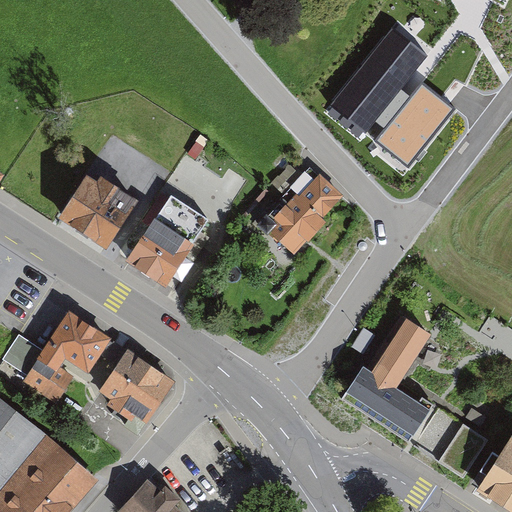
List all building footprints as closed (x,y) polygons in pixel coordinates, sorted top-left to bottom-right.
[(393,28),(333,106),(368,133),(377,122),(400,90),(428,54),(393,28)] [(410,98),(400,90),(377,122),(385,129),(376,141),(408,167),(455,110),(422,84),(410,98)] [(188,155),(196,161),(209,141),(200,136),(188,155)] [(310,169),(259,226),(294,258),(326,223),(321,218),(341,197),(310,169)] [(87,176),(59,220),(107,250),(137,201),(102,179),(99,183),(87,176)] [(172,195),(128,261),(165,285),(172,276),(181,282),(193,263),(184,257),(209,220),(172,195)] [(109,338),(68,311),(47,344),(88,371),(109,338)] [(430,338),(407,324),(374,377),(363,370),(343,402),(408,443),(429,411),(397,391),(430,338)] [(364,328),(352,348),(363,355),(375,335),(364,328)] [(174,380),(128,350),(101,390),(148,420),(174,380)] [(69,511),(93,483),(0,407),(0,511),(69,511)] [(471,409),(465,419),(481,428),(487,418),(471,409)] [(439,463),(464,426),(439,410),(415,447),(439,463)] [(488,441),(464,426),(439,463),(464,479),(488,441)] [(511,511),(511,437),(499,457),(492,453),(473,484),(480,488),(478,491),(511,511)] [(179,511),(150,486),(126,511),(179,511)]
